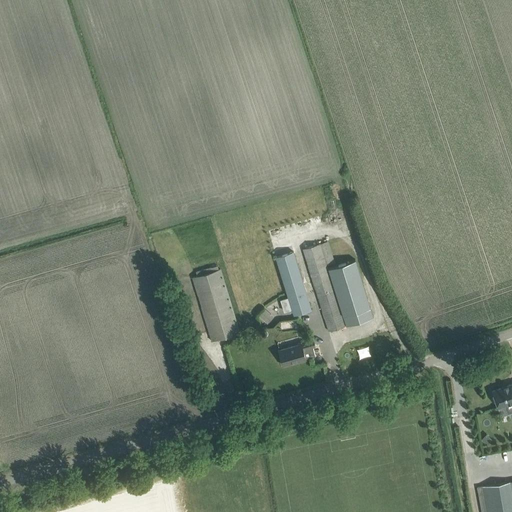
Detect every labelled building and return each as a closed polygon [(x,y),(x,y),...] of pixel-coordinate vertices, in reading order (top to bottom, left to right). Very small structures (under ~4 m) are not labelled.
[(328,241),(320,243),(303,248),(329,331),(373,317),(355,259),(336,265),(328,268),(327,264),(335,262),(328,241)] [(293,251),(276,257),(285,285),(288,297),(280,299),(284,312),(292,309),(294,314),(311,309),(293,251)] [(219,269),(218,265),(196,271),(198,276),(193,277),(209,331),(212,340),(240,332),(237,322),(221,269),(219,269)] [(387,338),(391,345),(395,342),(391,336),(387,338)] [(301,344),(279,350),(283,365),(315,356),(313,346),(315,346),(313,339),(301,342),(301,344)] [(511,384),(504,388),(503,386),(492,390),(494,396),(493,397),(494,401),(496,401),(498,407),(511,402),(511,384)] [(511,511),(511,480),(483,486),(487,511),(511,511)]
